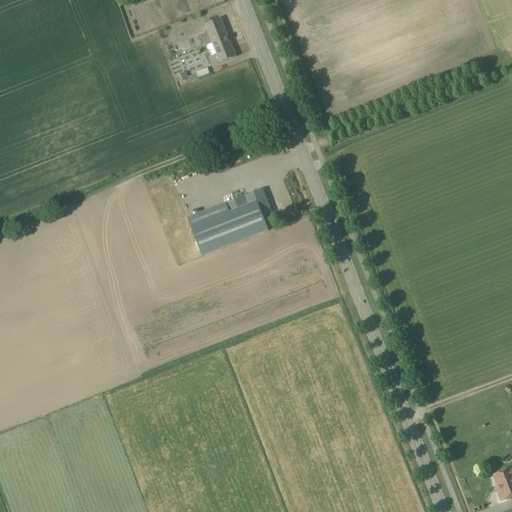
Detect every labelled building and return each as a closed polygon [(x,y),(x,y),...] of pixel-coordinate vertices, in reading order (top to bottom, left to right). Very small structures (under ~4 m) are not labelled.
[(223,48),(231,45),(220,19),(206,25),(209,33),(197,37),(188,40),(189,42),(186,42),(187,46),(194,44),(196,48),(202,46),(202,47),(207,45),(220,40),(223,48)] [(212,66),(236,57),(231,45),(223,48),(220,40),(207,45),(211,57),(209,58),(212,66)] [(186,73),(180,75),(182,81),(188,79),(186,73)] [(203,256),(269,231),(265,222),(274,218),(263,189),(226,204),(230,212),(191,227),(203,256)] [(511,468),(493,476),(497,487),(495,488),(501,502),(511,497),(511,468)]
